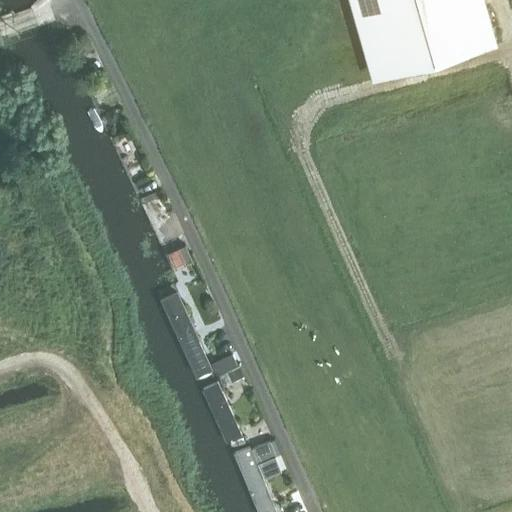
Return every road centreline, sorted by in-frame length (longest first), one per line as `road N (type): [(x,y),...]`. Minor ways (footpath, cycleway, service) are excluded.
road 1 (track): [(467,511),(321,194),(299,126),(308,108),(511,51)]
road 2 (unclassified): [(316,511),(79,0)]
road 3 (track): [(156,511),(67,356),(0,370)]
